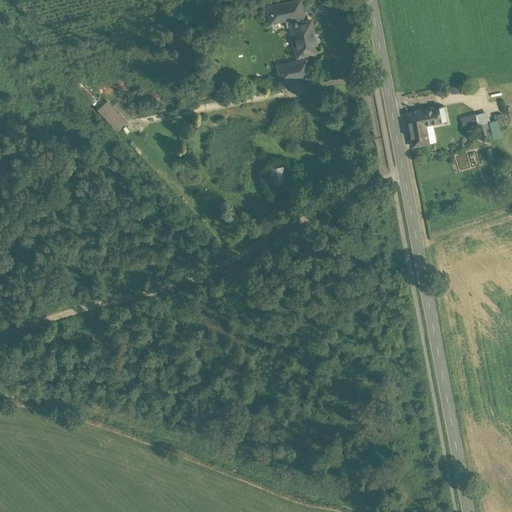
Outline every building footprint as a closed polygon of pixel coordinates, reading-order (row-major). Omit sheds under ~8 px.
[(311,20),(303,21),(301,15),(302,14),(300,0),(268,6),(270,12),(272,20),(290,16),(290,17),(294,16),(295,23),(291,24),(298,56),(317,52),(311,20)] [(306,60),(278,65),(281,79),(309,74),(306,60)] [(85,106),(95,101),(82,79),(72,84),(85,106)] [(113,105),(98,109),(111,123),(127,120),(113,105)] [(444,105),(437,106),(440,121),(447,120),(444,105)] [(437,106),(416,111),(415,108),(414,109),(414,111),(406,112),(412,146),(436,141),(432,122),(440,121),(437,106)] [(487,110),(460,115),(462,127),(480,124),(482,134),(492,132),(492,137),(501,136),(498,118),(489,119),(487,110)] [(503,112),(496,113),(499,124),(505,123),(503,112)] [(283,165),(268,168),(272,185),(286,182),(283,165)] [(507,168),(496,171),(500,183),(510,180),(507,168)]
